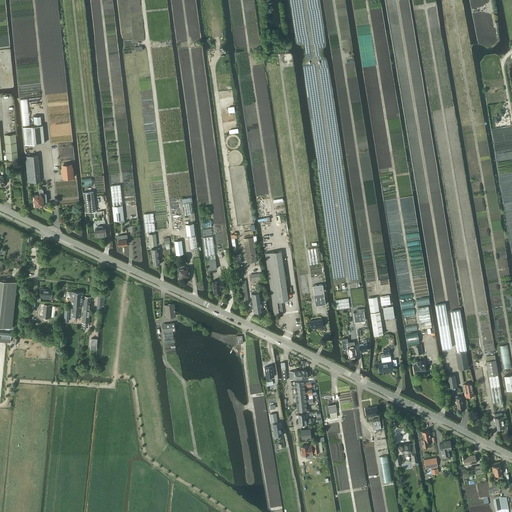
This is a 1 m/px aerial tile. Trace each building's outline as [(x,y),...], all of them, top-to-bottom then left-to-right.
[(9,51),(0,51),(0,87),(12,86),(9,51)] [(495,117),(494,119),(494,122),(496,123),(499,122),(500,120),(499,118),(501,116),(503,115),(504,113),(504,111),(502,110),(500,110),(498,112),(499,115),(497,114),(496,115),(498,117),(497,117),(495,117)] [(23,127),(25,144),(45,142),(43,124),(42,125),(41,116),(33,116),(34,125),(23,127)] [(4,135),(6,160),(18,158),(15,133),(4,135)] [(26,156),(26,160),(28,182),(40,181),(38,155),(26,156)] [(63,168),(62,169),(62,175),(64,175),(64,179),(72,178),(71,174),(73,174),(72,168),(71,168),(70,164),(63,165),(63,168)] [(112,206),(114,220),(124,219),(120,184),(111,185),(113,206),(112,206)] [(44,194),(43,190),(42,188),(40,189),(40,194),(34,195),(35,205),(36,205),(36,206),(38,206),(39,205),(44,204),(44,201),(47,201),(46,193),(44,194)] [(84,192),(86,212),(96,211),(94,191),(84,192)] [(184,215),(192,214),(191,202),(182,203),(184,215)] [(146,232),(156,231),(153,213),(144,214),(146,232)] [(186,224),(187,235),(195,234),(194,223),(186,224)] [(95,228),(96,236),(107,235),(106,227),(103,227),(103,225),(98,225),(98,228),(95,228)] [(147,242),(147,246),(157,245),(156,233),(149,234),(150,241),(147,242)] [(119,239),(119,245),(127,244),(127,241),(127,234),(117,235),(117,239),(119,239)] [(188,236),(190,249),(197,248),(195,235),(188,236)] [(203,237),(205,255),(215,254),(213,236),(203,237)] [(244,239),(247,263),(257,262),(253,237),(244,239)] [(174,241),(176,255),(183,254),(181,240),(174,241)] [(152,248),(154,265),(160,264),(158,248),(152,248)] [(319,263),(317,248),(307,249),(310,264),(319,263)] [(282,314),(281,302),(289,301),(282,251),(265,254),(274,315),(282,314)] [(206,260),(207,270),(216,269),(215,259),(206,260)] [(179,268),(180,278),(181,278),(182,278),(183,278),(184,277),(190,277),(189,267),(184,268),(184,266),(181,266),(181,268),(179,268)] [(250,276),(251,282),(261,280),(260,274),(250,276)] [(241,275),(238,275),(239,282),(242,303),(244,303),(248,302),(246,281),(242,281),(241,275)] [(17,282),(0,279),(0,326),(12,328),(17,282)] [(213,285),(212,285),(213,288),(214,293),(218,292),(220,292),(221,292),(220,286),(221,286),(224,286),(223,280),(223,279),(218,279),(219,281),(213,281),(213,284),(213,285)] [(313,286),(316,306),(326,304),(323,284),(313,286)] [(52,296),(52,290),(40,289),(40,295),(40,298),(51,298),(51,296),(52,296)] [(71,294),(71,296),(72,297),(71,304),(72,304),(82,305),(82,297),(83,297),(83,292),(72,291),(72,294),(71,294)] [(262,305),(266,305),(266,302),(261,302),(260,293),(251,294),(254,313),(263,312),(262,305)] [(380,296),(381,305),(391,304),(389,295),(380,296)] [(83,316),(82,322),(83,322),(82,325),(88,325),(88,323),(91,297),(85,296),(85,297),(83,316)] [(72,304),(71,316),(80,317),(80,316),(83,316),(85,297),(83,297),(82,297),(82,305),(72,304)] [(377,297),(368,298),(371,313),(374,335),(383,334),(380,311),(379,311),(377,297)] [(336,310),(349,308),(348,298),(335,300),(336,310)] [(165,305),(166,317),(176,316),(174,303),(165,305)] [(39,304),(39,308),(43,309),(43,317),(48,318),(50,305),(44,304),(44,305),(39,304)] [(443,349),(452,348),(445,304),(435,305),(443,349)] [(383,308),(385,319),(394,317),(393,306),(383,308)] [(432,327),(428,306),(417,308),(421,329),(432,327)] [(457,352),(466,350),(467,350),(460,310),(450,312),(457,352)] [(356,312),(353,313),(355,322),(365,321),(363,312),(363,311),(356,312)] [(310,321),(311,329),(324,327),(323,320),(310,321)] [(173,331),(175,331),(174,323),(162,324),(165,342),(174,341),(173,331)] [(407,345),(419,343),(417,332),(405,334),(407,345)] [(347,338),(341,339),(342,349),(348,348),(348,349),(347,350),(348,352),(349,357),(354,357),(353,355),(356,355),(355,348),(354,348),(354,344),(354,342),(348,342),(347,338)] [(359,345),(361,351),(368,350),(366,340),(363,340),(364,344),(359,345)] [(381,355),(382,363),(378,364),(380,372),(393,370),(390,349),(383,350),(384,354),(381,355)] [(466,350),(457,352),(456,352),(459,370),(469,368),(466,350)] [(488,375),(498,374),(496,359),(486,361),(488,375)] [(413,365),(415,373),(426,371),(425,363),(424,363),(424,360),(416,361),(417,365),(413,365)] [(272,366),(264,367),(266,378),(267,380),(272,379),(271,377),(274,377),(273,373),(272,366)] [(289,371),(290,379),(293,379),(293,380),(298,379),(302,378),(301,370),(292,371),(289,371)] [(307,370),(301,370),(302,378),(308,378),(307,375),(310,374),(310,371),(307,371),(307,370)] [(488,375),(493,402),(502,401),(498,374),(488,375)] [(449,375),(447,376),(449,388),(457,387),(455,375),(449,375)] [(464,385),(466,397),(474,396),(472,383),(464,385)] [(455,398),(457,408),(463,407),(462,397),(455,398)] [(330,405),(328,405),(329,413),(332,413),(337,412),(336,404),(330,405)] [(377,406),(365,408),(367,416),(378,414),(377,406)] [(494,418),(495,424),(497,424),(497,429),(505,427),(503,416),(494,418)] [(359,421),(342,424),(344,434),(360,431),(359,421)] [(273,424),(275,436),(282,435),(280,423),(273,424)] [(301,430),(302,440),(311,439),(310,429),(301,430)] [(423,439),(421,439),(422,447),(428,446),(427,438),(430,438),(429,430),(428,430),(427,430),(425,430),(422,431),(423,439)] [(443,441),(443,443),(439,443),(441,451),(442,457),(449,456),(448,448),(451,448),(450,440),(443,441)] [(313,443),(314,453),(323,452),(321,442),(313,443)] [(410,443),(397,445),(398,454),(399,454),(411,452),(411,454),(413,463),(417,462),(414,443),(410,444),(410,443)] [(301,451),(301,454),(302,453),(302,454),(310,453),(309,453),(312,453),(312,450),(309,450),(308,445),(301,446),(301,450),(301,451)] [(463,461),(463,463),(464,463),(464,465),(476,463),(475,454),(469,455),(469,456),(463,457),(464,460),(463,461)] [(436,457),(424,460),(425,469),(431,468),(436,467),(437,467),(437,466),(436,457)] [(475,470),(476,474),(484,472),(483,468),(482,461),(479,462),(480,465),(475,466),(475,469),(480,468),(480,469),(475,470)] [(496,466),(493,466),(496,479),(499,479),(498,475),(502,474),(500,465),(499,465),(499,464),(496,465),(496,466)] [(488,490),(490,496),(494,495),(494,494),(501,493),(500,488),(488,490)] [(508,507),(506,499),(494,502),(495,511),(508,511),(508,507)]
